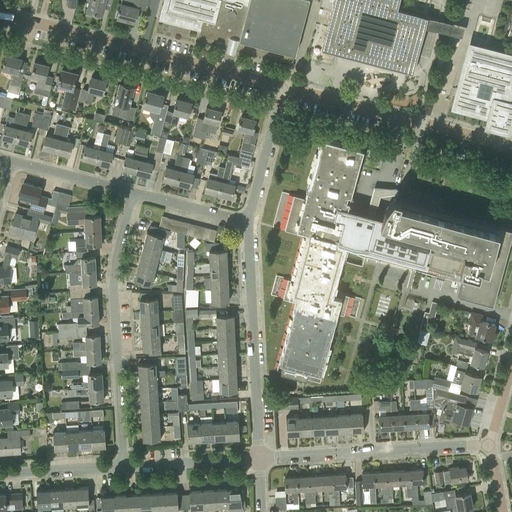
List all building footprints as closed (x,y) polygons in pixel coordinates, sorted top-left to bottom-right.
[(86,0),(86,1),(89,2),(87,11),(102,14),(102,12),(103,8),(110,10),(112,0),(86,0)] [(147,0),(121,0),(117,18),(135,23),(138,9),(145,10),(147,0)] [(163,0),(159,20),(160,21),(199,31),(197,39),(200,39),(292,63),(308,0),(163,0)] [(333,0),(321,49),(336,53),(337,53),(342,54),(343,50),(362,55),(361,59),(413,73),(415,62),(417,56),(426,22),(427,16),(397,8),(399,0),(333,0)] [(455,105),(489,114),(490,111),(492,111),(488,124),(507,129),(511,108),(511,104),(502,102),(503,100),(500,99),(501,97),(504,84),(509,85),(511,73),(511,57),(500,54),(471,46),(455,105)] [(6,54),(2,69),(12,72),(6,97),(16,99),(17,100),(19,94),(18,94),(23,74),(24,74),(27,62),(21,61),(22,58),(6,54)] [(34,62),(31,75),(30,80),(36,81),(33,93),(48,97),(53,77),(46,75),(49,65),(34,62)] [(62,69),(58,86),(66,88),(61,106),(76,110),(81,89),(74,87),(77,73),(62,69)] [(106,80),(91,77),(88,90),(82,88),(79,101),(91,104),(94,92),(103,94),(106,80)] [(120,84),(115,103),(119,105),(116,116),(133,120),(136,108),(130,106),(134,88),(120,84)] [(147,91),(143,107),(151,108),(149,115),(153,121),(150,133),(160,135),(161,131),(164,122),(167,110),(165,115),(159,113),(159,111),(163,98),(163,95),(147,91)] [(6,97),(4,108),(9,109),(12,100),(16,101),(16,99),(6,97)] [(191,103),(176,99),(173,112),(167,110),(164,122),(177,125),(180,114),(188,116),(191,103)] [(221,110),(206,107),(203,119),(197,117),(194,128),(193,127),(191,135),(198,137),(200,129),(207,131),(210,121),(218,123),(221,110)] [(43,112),(43,114),(39,128),(47,130),(51,115),(50,114),(51,111),(44,109),(43,112)] [(1,139),(15,142),(22,113),(16,111),(12,126),(5,125),(1,139)] [(31,126),(39,128),(43,114),(35,112),(31,126)] [(29,114),(22,113),(15,142),(29,146),(32,132),(25,130),(29,114)] [(238,128),(245,130),(242,141),(254,143),(257,132),(253,131),(256,119),(241,116),(238,128)] [(42,149),(55,152),(62,125),(56,123),(53,137),(45,135),(42,149)] [(69,127),(62,125),(55,152),(69,156),(72,142),(66,140),(69,127)] [(99,149),(103,133),(104,126),(99,125),(97,131),(93,147),(85,145),(82,159),(95,163),(99,149)] [(114,141),(122,143),(126,128),(118,126),(114,141)] [(132,129),(126,128),(122,143),(129,145),(134,130),(132,129)] [(144,140),(146,133),(137,131),(135,138),(144,140)] [(109,134),(103,133),(99,149),(95,163),(109,166),(112,152),(105,150),(109,134)] [(163,152),(166,139),(159,137),(156,151),(163,152)] [(364,246),(363,249),(372,251),(381,217),(374,215),(377,205),(370,203),(367,214),(347,208),(363,148),(321,137),(304,198),(294,195),(284,229),(304,235),(303,236),(303,237),(291,279),(288,278),(283,298),(295,301),(276,369),(297,375),(306,377),(320,381),(338,313),(344,314),(349,295),(335,291),(339,276),(340,272),(344,258),(347,246),(346,245),(347,242),(361,246),(361,245),(364,246)] [(166,139),(163,152),(170,154),(174,141),(166,139)] [(254,143),(242,141),(240,149),(253,152),(255,144),(254,143)] [(176,184),(183,157),(184,157),(187,144),(181,142),(178,155),(177,155),(173,168),(166,166),(162,180),(176,184)] [(226,153),(228,145),(220,144),(218,152),(226,153)] [(122,170),(135,173),(142,146),(137,145),(133,158),(126,156),(122,170)] [(149,177),(152,163),(145,161),(148,147),(142,146),(135,173),(149,177)] [(195,162),(203,164),(207,149),(199,147),(195,162)] [(219,166),(215,179),(208,177),(215,151),(207,149),(203,164),(204,164),(200,180),(207,181),(204,191),(217,194),(221,180),(224,167),(219,166)] [(253,152),(240,149),(238,157),(242,158),(250,160),(253,152)] [(231,198),(235,184),(227,182),(232,163),(240,165),(240,164),(249,167),(250,160),(242,158),(238,157),(228,155),(225,167),(224,167),(221,180),(217,194),(231,198)] [(190,158),(184,157),(183,157),(176,184),(189,187),(193,173),(186,171),(190,158)] [(43,213),(46,204),(55,206),(59,192),(53,190),(51,198),(39,195),(41,187),(23,183),(19,197),(31,200),(28,209),(43,213)] [(237,185),(236,188),(238,189),(237,191),(244,193),(245,187),(237,185)] [(62,205),(65,193),(59,192),(55,206),(56,204),(62,205)] [(71,195),(65,193),(62,205),(67,206),(68,206),(71,195)] [(443,214),(391,201),(389,207),(386,206),(381,217),(372,251),(393,257),(393,254),(423,262),(423,263),(438,267),(435,277),(444,279),(447,270),(454,272),(455,268),(467,271),(465,278),(463,277),(458,295),(493,305),(511,235),(486,228),(486,230),(481,229),(483,223),(443,212),(443,214)] [(68,225),(85,224),(85,231),(100,230),(99,216),(85,217),(85,205),(68,206),(68,207),(67,206),(66,206),(68,225)] [(24,237),(32,239),(37,221),(47,224),(45,232),(48,233),(52,221),(52,217),(51,217),(51,216),(27,210),(25,216),(15,213),(10,232),(25,235),(24,237)] [(159,228),(165,229),(168,217),(162,216),(159,228)] [(168,217),(165,229),(170,231),(173,219),(168,217)] [(173,219),(170,231),(176,232),(179,220),(173,219)] [(181,233),(184,222),(179,220),(176,232),(181,233)] [(184,222),(181,233),(186,235),(189,223),(184,222)] [(189,223),(186,235),(192,236),(195,224),(189,223)] [(195,224),(192,236),(197,238),(200,226),(195,224)] [(147,231),(144,244),(160,248),(164,236),(166,230),(150,226),(149,232),(147,231)] [(200,226),(197,238),(203,239),(206,227),(200,226)] [(206,227),(203,239),(208,240),(211,229),(206,227)] [(217,230),(211,229),(208,240),(214,242),(217,230)] [(100,230),(85,231),(86,238),(75,239),(76,252),(87,251),(88,251),(88,245),(101,244),(100,230)] [(206,255),(209,255),(209,263),(227,263),(226,249),(219,250),(218,243),(205,243),(206,255)] [(140,256),(157,260),(160,248),(144,244),(140,256)] [(3,255),(5,255),(2,267),(0,267),(0,269),(0,268),(0,282),(10,282),(9,267),(11,257),(16,258),(19,249),(6,245),(3,255)] [(163,247),(159,259),(163,260),(167,248),(163,247)] [(172,262),(173,251),(166,250),(164,261),(172,262)] [(77,260),(80,259),(81,265),(73,265),(73,264),(65,264),(65,272),(95,271),(94,257),(88,257),(87,251),(76,252),(77,260)] [(137,268),(154,272),(157,260),(140,256),(137,268)] [(210,276),(228,275),(227,263),(209,263),(210,276)] [(151,285),(154,272),(137,268),(134,281),(151,285)] [(69,278),(82,277),(82,283),(69,284),(70,291),(90,290),(89,285),(96,284),(95,271),(65,272),(69,272),(69,278)] [(210,289),(228,288),(228,275),(210,276),(210,289)] [(182,291),(183,279),(177,278),(176,285),(172,285),(172,291),(182,291)] [(11,295),(0,296),(0,312),(9,312),(8,305),(12,305),(12,300),(27,299),(26,288),(11,289),(11,295)] [(228,288),(210,289),(211,302),(209,302),(209,307),(225,307),(225,301),(229,301),(228,288)] [(71,305),(66,306),(66,311),(71,311),(84,310),(97,310),(96,296),(90,296),(90,290),(70,291),(70,299),(71,305)] [(192,298),(192,292),(186,292),(186,306),(197,305),(197,298),(192,298)] [(41,303),(49,303),(49,293),(41,293),(41,303)] [(139,299),(140,312),(158,310),(157,298),(139,299)] [(438,303),(432,301),(428,313),(424,312),(419,329),(430,332),(438,303)] [(198,316),(197,311),(197,308),(185,309),(186,317),(192,317),(198,316)] [(84,310),(71,311),(71,317),(77,317),(78,324),(98,323),(97,310),(84,310)] [(141,324),(159,323),(158,310),(140,312),(141,324)] [(216,310),(197,311),(198,316),(192,317),(193,319),(211,318),(211,317),(212,317),(212,316),(216,316),(216,310)] [(495,324),(481,320),(482,315),(470,312),(466,324),(470,325),(467,335),(473,336),(477,335),(477,336),(491,340),(495,324)] [(0,339),(8,339),(8,340),(15,339),(16,338),(14,319),(23,318),(23,316),(14,317),(13,317),(13,315),(1,315),(1,318),(0,317),(0,339)] [(233,315),(216,316),(212,316),(212,317),(212,321),(216,321),(216,329),(234,328),(233,315)] [(37,320),(30,321),(30,330),(38,329),(37,320)] [(183,322),(177,322),(175,322),(176,335),(177,335),(184,334),(183,322)] [(141,337),(159,336),(159,323),(141,324),(141,337)] [(217,342),(234,341),(234,328),(216,329),(217,342)] [(86,342),(73,342),(73,350),(100,348),(99,335),(86,335),(86,342)] [(160,349),(159,336),(141,337),(142,351),(160,349)] [(483,366),(487,351),(475,348),(476,342),(454,336),(450,351),(472,356),(470,363),(483,366)] [(217,354),(235,353),(234,341),(217,342),(217,354)] [(6,345),(6,352),(0,352),(0,366),(7,366),(7,359),(18,358),(17,344),(6,345)] [(100,348),(73,350),(73,356),(87,355),(87,363),(100,362),(100,348)] [(218,367),(235,366),(235,353),(217,354),(218,367)] [(179,362),(180,372),(186,371),(185,356),(175,357),(175,362),(179,362)] [(164,370),(156,370),(155,357),(144,358),(144,364),(138,364),(139,377),(156,376),(164,375),(164,370)] [(468,367),(469,361),(458,359),(457,365),(468,367)] [(77,361),(57,363),(58,370),(61,370),(77,369),(77,361)] [(218,379),(236,379),(235,366),(218,367),(218,379)] [(77,369),(61,370),(62,379),(79,378),(78,375),(78,369),(77,369)] [(477,391),(480,377),(464,372),(455,369),(452,381),(434,377),(431,386),(441,389),(459,393),(460,388),(461,387),(477,391)] [(13,392),(12,392),(11,386),(24,385),(23,376),(28,376),(28,372),(8,374),(9,380),(0,380),(0,396),(5,396),(5,399),(13,398),(13,392)] [(101,373),(88,374),(88,381),(83,382),(71,382),(71,389),(75,388),(102,387),(101,373)] [(139,389),(157,388),(156,376),(139,377),(139,389)] [(236,392),(236,379),(218,379),(219,393),(236,392)] [(425,387),(427,387),(427,379),(419,379),(413,380),(413,384),(413,388),(425,387)] [(196,380),(190,381),(192,400),(203,399),(203,392),(197,392),(197,384),(196,380)] [(416,428),(429,427),(428,417),(433,416),(432,400),(431,386),(425,387),(426,406),(420,407),(419,399),(414,399),(416,428)] [(441,389),(431,386),(432,400),(442,408),(438,420),(447,422),(452,423),(453,419),(453,420),(460,422),(461,422),(468,424),(472,408),(464,406),(467,396),(459,393),(441,389)] [(103,400),(102,387),(75,388),(76,395),(89,394),(89,401),(103,400)] [(140,402),(158,401),(157,388),(139,389),(140,402)] [(181,394),(178,394),(178,400),(178,409),(178,410),(181,410),(200,409),(199,403),(187,404),(186,394),(183,394),(183,392),(181,393),(181,394)] [(298,408),(298,403),(297,397),(279,398),(279,409),(298,408)] [(409,400),(409,413),(403,414),(404,428),(416,428),(414,399),(409,400)] [(0,408),(0,424),(5,424),(5,429),(13,429),(12,424),(18,423),(18,414),(20,414),(19,401),(7,402),(7,408),(0,408)] [(79,408),(78,401),(61,402),(61,409),(79,408)] [(141,414),(158,413),(158,401),(140,402),(141,414)] [(225,413),(237,413),(236,401),(224,402),(224,408),(225,413)] [(380,430),(392,429),(391,401),(378,402),(379,411),(385,410),(386,415),(379,415),(380,430)] [(391,401),(392,429),(404,428),(403,414),(403,408),(396,409),(396,401),(391,401)] [(90,410),(77,411),(78,417),(78,421),(91,420),(90,416),(90,410)] [(65,418),(65,411),(45,413),(45,423),(46,423),(53,423),(53,419),(65,418)] [(173,421),(173,425),(179,425),(179,412),(168,413),(168,421),(173,421)] [(142,427),(159,426),(158,413),(141,414),(142,427)] [(362,413),(349,414),(350,432),(363,431),(362,413)] [(350,432),(349,414),(337,415),(338,432),(350,432)] [(338,432),(337,415),(324,416),(325,433),(338,432)] [(312,434),(311,416),(299,417),(300,435),(312,434)] [(325,433),(324,416),(311,416),(312,434),(325,433)] [(287,435),(300,435),(299,417),(286,418),(287,435)] [(239,438),(238,421),(225,422),(226,439),(239,438)] [(214,440),(213,422),(200,423),(201,441),(214,440)] [(226,439),(225,422),(213,422),(214,440),(226,439)] [(187,424),(188,441),(201,441),(200,423),(187,424)] [(160,439),(159,426),(142,427),(142,440),(160,439)] [(0,453),(20,452),(19,439),(30,438),(29,429),(7,430),(7,437),(0,437),(0,453)] [(92,447),(91,429),(78,430),(80,448),(92,447)] [(104,429),(91,429),(92,447),(105,446),(104,429)] [(80,448),(78,430),(66,431),(67,449),(80,448)] [(54,450),(67,449),(66,431),(53,432),(54,450)] [(465,466),(450,469),(450,470),(442,472),(442,470),(434,472),(436,483),(444,482),(445,484),(452,482),(452,481),(467,479),(467,478),(468,476),(468,473),(466,472),(465,466)] [(423,483),(422,469),(409,470),(411,497),(416,497),(416,488),(417,488),(417,483),(423,483)] [(399,484),(398,470),(386,471),(386,485),(387,498),(392,498),(392,485),(399,484)] [(411,497),(409,470),(398,470),(399,484),(406,484),(406,497),(411,497)] [(386,471),(374,472),(375,486),(381,485),(381,492),(382,492),(382,498),(380,498),(380,503),(387,502),(387,498),(386,485),(386,471)] [(375,486),(374,472),(362,472),(362,487),(369,486),(370,503),(376,502),(375,486)] [(345,473),(332,474),(334,505),(339,504),(339,491),(346,491),(346,487),(353,487),(352,476),(345,477),(345,473)] [(320,475),(321,489),(327,488),(328,494),(329,494),(329,505),(334,505),(332,474),(320,475)] [(321,489),(320,475),(308,476),(310,503),(315,503),(315,495),(316,494),(316,489),(321,489)] [(284,477),(285,491),(291,491),(291,496),(293,496),(293,504),(298,504),(297,490),(296,476),(284,477)] [(310,503),(308,476),(296,476),(297,490),(304,490),(304,495),(305,495),(305,503),(310,503)] [(75,488),(76,506),(88,505),(88,511),(94,511),(93,499),(88,499),(88,487),(75,488)] [(62,489),(63,506),(76,506),(75,488),(62,489)] [(240,488),(227,489),(229,507),(241,506),(241,497),(243,497),(243,490),(241,490),(240,488)] [(49,490),(50,507),(63,506),(62,489),(49,490)] [(217,507),(215,489),(202,490),(203,508),(217,507)] [(229,507),(227,489),(215,489),(217,507),(229,507)] [(37,508),(50,507),(49,490),(36,490),(37,508)] [(189,491),(190,509),(203,508),(202,490),(189,491)] [(432,503),(431,501),(431,494),(430,491),(423,491),(424,504),(432,503)] [(442,491),(431,494),(431,501),(444,499),(442,491)] [(22,492),(5,493),(5,494),(0,494),(0,510),(6,510),(23,509),(22,492)] [(165,510),(164,492),(151,493),(152,510),(152,511),(157,511),(158,510),(165,510)] [(178,509),(177,492),(164,492),(165,510),(178,509)] [(469,492),(455,495),(456,496),(444,498),(446,508),(452,507),(452,511),(458,510),(472,508),(469,492)] [(152,510),(151,493),(139,494),(140,511),(152,510)] [(140,511),(139,494),(127,495),(128,511),(140,511)] [(101,510),(101,511),(115,511),(114,495),(100,496),(101,508),(101,510)] [(127,511),(128,511),(127,495),(114,495),(115,511),(127,511)]
